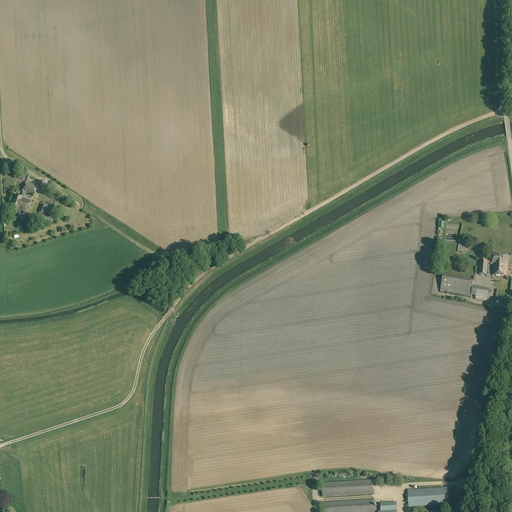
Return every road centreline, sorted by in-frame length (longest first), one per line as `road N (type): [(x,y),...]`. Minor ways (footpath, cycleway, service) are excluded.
road 1 (track): [(505,115),(450,131),(264,235)]
road 2 (track): [(264,235),(159,254),(43,181)]
road 3 (unclassified): [(462,511),(511,307)]
road 4 (unclassified): [(511,158),(503,0)]
